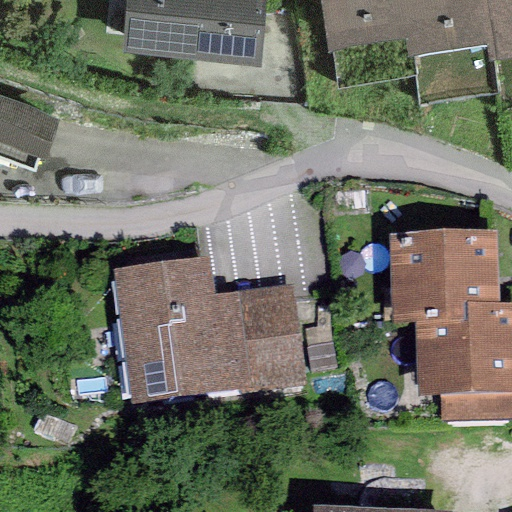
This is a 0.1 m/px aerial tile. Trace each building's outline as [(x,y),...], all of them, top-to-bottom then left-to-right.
[(124,0),(120,54),(259,68),(265,0),(124,0)] [(404,0),(319,0),(326,51),(403,41),(410,40),(404,0)] [(404,0),(410,40),(403,41),(405,57),(483,46),(491,45),(484,0),(404,0)] [(511,0),(484,0),(491,45),(483,46),(486,63),(511,59),(511,0)] [(0,98),(0,156),(33,169),(37,158),(44,161),(59,119),(0,98)] [(496,231),(388,234),(390,325),(414,325),(465,324),(465,303),(497,302),(496,231)] [(208,257),(112,271),(130,405),(235,390),(236,396),(304,387),(290,285),(214,296),(208,257)] [(511,301),(497,302),(465,303),(465,324),(414,325),(416,394),(439,393),(440,423),(510,421),(509,394),(511,393),(511,301)]
